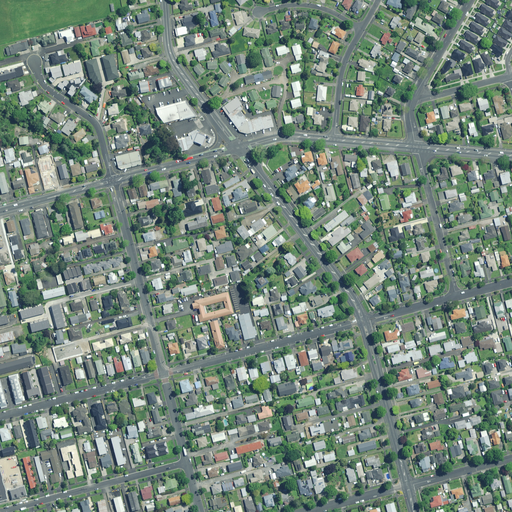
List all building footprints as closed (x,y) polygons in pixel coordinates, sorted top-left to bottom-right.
[(188,6),(186,0),(181,0),(178,1),(180,9),(181,9),(181,11),(193,9),(192,5),(188,6)] [(348,11),(351,6),(352,5),(351,4),(352,0),(343,0),(344,0),(341,5),(344,6),(343,7),(345,8),(345,9),(348,11)] [(364,1),(362,0),(356,0),(352,8),(351,10),(355,12),(356,11),(358,12),(364,1)] [(399,3),(400,0),(392,0),(391,0),(388,0),(387,5),(397,9),(398,8),(401,9),(402,4),(399,3)] [(442,1),(438,10),(446,14),(448,10),(446,8),(448,4),(442,1)] [(501,7),(499,1),(485,4),(487,11),(501,7)] [(417,7),(410,3),(405,12),(407,13),(405,17),(411,20),(417,7)] [(150,15),(148,15),(147,10),(141,11),(142,14),(137,15),(139,24),(150,21),(151,20),(150,15)] [(219,25),(215,11),(209,12),(211,19),(210,19),(212,27),(219,25)] [(233,14),(235,18),(234,19),(234,21),(235,20),(237,26),(243,24),(242,21),(243,20),(241,12),(233,14)] [(436,13),(431,20),(440,25),(444,18),(436,13)] [(394,29),(397,25),(398,26),(397,26),(400,28),(401,26),(402,25),(399,23),(399,24),(398,23),(400,19),(395,16),(390,25),(392,26),(391,27),(394,29)] [(417,17),(414,21),(416,23),(415,24),(411,22),(409,25),(413,28),(414,26),(432,36),(434,33),(432,31),(434,28),(427,24),(425,27),(421,24),(423,21),(417,17)] [(121,24),(121,18),(118,18),(118,24),(117,25),(118,31),(128,28),(126,22),(121,24)] [(318,20),(311,19),(308,28),(317,30),(318,25),(316,25),(318,20)] [(285,23),(284,21),(280,21),(282,31),(290,29),(288,22),(285,23)] [(267,29),(268,34),(270,34),(273,34),(273,33),(278,32),(276,23),(269,25),(269,28),(267,29)] [(82,36),(83,38),(96,35),(95,28),(91,29),(90,25),(80,28),(82,36)] [(336,26),(331,33),(342,39),(346,32),(336,26)] [(185,27),(174,30),(176,37),(190,33),(189,28),(186,29),(185,27)] [(237,31),(234,27),(229,31),(230,32),(228,34),(231,37),(237,31)] [(219,29),(219,28),(215,29),(215,30),(209,31),(211,38),(220,35),(221,39),(226,37),(225,31),(223,32),(222,29),(219,29)] [(260,30),(245,28),(243,36),(258,38),(260,30)] [(72,34),(70,29),(65,30),(65,31),(58,33),(60,38),(65,37),(66,43),(73,41),(73,38),(74,38),(73,34),(72,34)] [(150,33),(149,29),(134,33),(136,39),(141,38),(142,42),(150,40),(150,42),(156,40),(154,32),(150,33)] [(385,46),(387,41),(389,42),(388,42),(390,43),(393,39),(391,38),(390,40),(389,39),(391,34),(386,31),(380,41),(382,42),(381,44),(385,46)] [(130,40),(128,32),(119,35),(122,47),(133,44),(132,40),(130,40)] [(419,33),(414,41),(419,44),(424,36),(419,33)] [(196,37),(196,34),(184,37),(186,42),(185,43),(186,47),(196,44),(194,38),(196,37)] [(53,35),(36,39),(38,45),(38,46),(55,42),(53,35)] [(100,47),(98,40),(91,42),(92,47),(90,47),(93,57),(100,55),(98,47),(100,47)] [(339,44),(333,41),(328,52),(335,55),(339,44)] [(401,41),(395,50),(400,53),(406,44),(401,41)] [(29,49),(27,42),(12,45),(12,46),(6,48),(8,56),(18,53),(17,52),(29,49)] [(220,45),(220,43),(215,45),(217,51),(212,52),(214,58),(230,54),(227,43),(220,45)] [(375,58),(377,54),(378,54),(378,55),(380,56),(383,52),(380,51),(379,52),(381,48),(376,44),(370,54),(372,55),(371,56),(375,58)] [(289,53),(287,45),(276,48),(278,56),(289,53)] [(300,47),(299,45),(292,47),(294,56),(295,56),(296,61),(302,59),(301,54),(302,54),(300,47)] [(150,53),(148,47),(141,49),(143,58),(152,56),(151,52),(150,53)] [(263,59),(271,57),(268,47),(260,50),(263,59)] [(409,47),(406,53),(417,60),(420,54),(409,47)] [(205,50),(203,51),(203,49),(194,51),(196,57),(197,57),(198,61),(205,60),(205,56),(207,56),(205,50)] [(130,63),(127,50),(121,52),(124,64),(130,63)] [(316,68),(315,70),(317,70),(317,71),(324,73),(326,66),(328,66),(329,63),(327,62),(330,54),(319,51),(318,50),(318,52),(319,53),(317,58),(320,59),(318,66),(315,65),(314,68),(316,68)] [(394,52),(390,59),(397,63),(401,57),(394,52)] [(105,69),(116,66),(115,66),(113,54),(102,57),(105,69)] [(238,65),(245,64),(243,54),(236,56),(238,65)] [(511,60),(510,54),(497,57),(498,63),(511,60)] [(271,57),(263,59),(266,68),(274,65),(271,57)] [(88,74),(99,71),(96,58),(85,61),(88,74)] [(371,73),(372,73),(372,74),(376,76),(377,73),(375,72),(372,71),(373,67),(374,67),(376,68),(377,63),(369,60),(368,62),(361,59),(361,61),(360,60),(359,63),(360,63),(359,66),(365,68),(364,70),(367,71),(371,73)] [(232,70),(226,61),(219,66),(225,75),(232,70)] [(409,61),(403,71),(408,74),(414,64),(409,61)] [(62,68),(61,69),(60,67),(60,66),(50,69),(50,67),(45,68),(46,73),(51,72),(52,76),(48,79),(52,83),(52,84),(55,87),(57,86),(62,90),(64,86),(70,90),(67,93),(72,97),(75,92),(74,92),(77,87),(81,86),(83,83),(85,82),(80,62),(62,66),(62,68)] [(209,70),(216,69),(216,68),(217,68),(217,62),(207,62),(208,69),(209,69),(209,70)] [(205,71),(199,64),(193,69),(199,76),(205,71)] [(245,64),(238,65),(237,66),(239,74),(247,73),(245,64)] [(301,71),(299,64),(290,66),(292,74),(301,71)] [(143,72),(144,78),(159,74),(158,68),(154,69),(153,65),(146,67),(146,68),(142,69),(143,72)] [(19,73),(17,66),(4,69),(6,78),(14,76),(13,75),(19,73)] [(116,66),(105,69),(108,81),(119,78),(116,66)] [(262,73),(264,80),(273,78),(271,70),(262,73)] [(99,71),(88,74),(90,79),(91,79),(92,82),(94,81),(94,85),(102,83),(99,71)] [(144,78),(143,72),(138,73),(138,71),(128,74),(130,81),(144,78)] [(262,73),(261,73),(254,75),(253,75),(255,82),(256,85),(260,84),(260,82),(264,81),(264,80),(262,73)] [(230,79),(224,75),(218,84),(224,88),(230,79)] [(253,75),(244,77),(246,85),(255,82),(253,75)] [(402,79),(396,76),(393,81),(398,85),(402,79)] [(168,81),(167,77),(157,80),(160,89),(172,86),(171,80),(168,81)] [(18,83),(18,79),(7,82),(8,89),(11,88),(12,92),(21,89),(20,83),(18,83)] [(149,81),(140,83),(142,93),(151,92),(149,81)] [(301,90),(299,82),(291,84),(295,98),(300,96),(299,91),(301,90)] [(362,85),(362,84),(359,84),(359,85),(358,85),(358,87),(355,87),(355,91),(356,91),(356,96),(364,96),(364,88),(363,88),(363,85),(362,85)] [(221,90),(217,85),(209,90),(214,96),(221,90)] [(323,86),(318,85),(317,101),(321,102),(321,100),(326,101),(327,87),(323,87),(323,86)] [(98,97),(84,86),(79,92),(85,97),(84,99),(90,103),(93,100),(95,101),(98,97)] [(121,90),(120,86),(112,88),(113,91),(111,91),(113,98),(118,96),(118,98),(127,96),(125,89),(121,90)] [(281,87),(273,86),(272,97),(280,98),(281,87)] [(394,90),(388,87),(385,93),(391,97),(394,90)] [(258,99),(254,90),(248,93),(252,102),(258,99)] [(24,92),(19,93),(19,95),(18,96),(21,102),(19,103),(20,106),(22,105),(22,106),(28,104),(27,101),(33,99),(30,91),(24,93),(24,92)] [(505,105),(502,95),(492,98),(497,115),(504,113),(502,106),(505,105)] [(236,97),(223,106),(228,114),(241,105),(236,97)] [(482,100),(481,98),(477,99),(480,111),(483,110),(483,111),(486,111),(486,110),(489,109),(487,99),(482,100)] [(301,106),(299,99),(291,101),(293,109),(301,106)] [(277,107),(275,100),(266,102),(268,109),(277,107)] [(356,100),(350,100),(349,111),(357,111),(358,102),(356,102),(356,100)] [(35,108),(39,110),(41,110),(43,111),(42,112),(46,115),(48,111),(50,112),(53,107),(46,103),(46,102),(44,101),(42,104),(40,103),(38,106),(37,105),(35,108)] [(196,115),(185,101),(157,109),(158,114),(166,123),(196,115)] [(265,105),(256,102),(253,108),(262,112),(265,105)] [(472,110),(470,103),(459,106),(461,113),(472,110)] [(112,105),(112,107),(110,107),(110,108),(107,109),(109,116),(119,114),(117,104),(112,105)] [(385,106),(381,105),(381,109),(384,109),(383,114),(392,115),(393,109),(391,109),(391,106),(389,106),(389,105),(385,104),(385,106)] [(241,106),(229,115),(240,132),(248,134),(275,126),(272,115),(251,120),(247,119),(241,112),(244,110),(241,106)] [(450,118),(447,106),(440,108),(443,119),(450,118)] [(313,108),(308,107),(307,115),(312,116),(312,119),(314,119),(314,125),(321,125),(321,121),(323,121),(324,116),(315,115),(316,109),(313,109),(313,108)] [(457,109),(450,111),(452,118),(459,116),(457,109)] [(54,112),(53,114),(52,113),(49,118),(60,125),(66,116),(59,111),(57,114),(54,112)] [(436,122),(433,112),(426,113),(428,119),(425,119),(427,124),(436,122)] [(304,122),(302,115),(295,116),(294,115),(284,117),(285,124),(294,122),(295,124),(304,122)] [(367,119),(367,117),(365,117),(365,116),(361,115),(359,131),(366,132),(366,126),(368,126),(368,123),(369,123),(370,119),(367,119)] [(357,118),(349,117),(348,125),(351,126),(351,128),(356,128),(357,118)] [(77,125),(68,120),(61,131),(68,136),(71,133),(77,125)] [(391,120),(384,120),(383,130),(391,130),(391,120)] [(126,131),(123,121),(112,124),(113,128),(116,127),(118,133),(126,131)] [(459,129),(457,121),(448,123),(448,126),(445,127),(447,132),(459,129)] [(498,129),(501,128),(504,140),(510,138),(509,137),(511,136),(511,132),(511,131),(510,125),(506,126),(505,123),(505,121),(497,123),(498,129)] [(138,133),(140,132),(141,136),(145,135),(152,134),(150,125),(139,128),(137,128),(138,133)] [(444,133),(442,125),(435,127),(437,135),(444,133)] [(492,132),(491,125),(481,127),(483,136),(488,135),(488,133),(492,132)] [(477,136),(476,133),(475,127),(471,128),(471,129),(468,129),(469,134),(473,134),(473,137),(477,136)] [(85,144),(89,142),(86,137),(83,138),(82,137),(86,135),(82,129),(72,136),(76,142),(81,139),(85,144)] [(186,137),(179,139),(182,151),(189,150),(195,142),(201,145),(205,136),(196,130),(186,137)] [(127,139),(126,134),(115,137),(116,144),(111,145),(112,150),(117,149),(128,147),(127,143),(129,142),(128,138),(127,139)] [(29,144),(28,137),(19,138),(19,145),(29,144)] [(49,152),(46,145),(38,148),(40,155),(49,152)] [(15,160),(12,149),(4,150),(5,155),(4,156),(5,159),(4,160),(4,164),(11,162),(11,161),(15,160)] [(139,151),(116,157),(120,168),(122,170),(142,165),(143,164),(139,151)] [(21,153),(23,160),(20,161),(21,166),(23,165),(24,167),(25,167),(33,165),(31,156),(26,158),(25,152),(21,153)] [(314,161),(311,152),(304,153),(305,157),(301,158),(303,163),(309,162),(309,163),(314,161)] [(327,165),(324,153),(319,154),(320,158),(317,159),(319,167),(327,165)] [(356,168),(357,156),(345,155),(344,161),(352,161),(352,168),(356,168)] [(343,174),(339,156),(331,158),(332,162),(330,163),(332,169),(336,168),(338,176),(343,174)] [(81,174),(80,168),(79,164),(74,165),(72,159),(68,161),(72,177),(81,174)] [(376,173),(371,174),(373,182),(378,180),(376,174),(378,173),(378,175),(383,174),(380,160),(372,162),(374,171),(375,171),(376,173)] [(398,169),(396,161),(386,163),(388,171),(389,171),(391,177),(399,175),(397,169),(398,169)] [(97,170),(95,162),(92,163),(92,165),(85,167),(87,173),(97,170)] [(411,174),(409,164),(400,166),(403,176),(411,174)] [(69,177),(65,165),(58,167),(61,180),(69,177)] [(232,177),(226,165),(222,167),(225,172),(220,175),(221,177),(220,177),(223,182),(232,177)] [(298,169),(295,165),(291,167),(291,166),(287,169),(288,170),(284,172),(287,177),(286,178),(288,181),(297,176),(295,173),(297,172),(296,171),(298,169)] [(455,168),(455,166),(450,167),(452,177),(463,174),(462,170),(461,170),(460,167),(455,168)] [(449,179),(446,167),(441,168),(442,175),(437,176),(439,181),(449,179)] [(33,185),(38,184),(37,181),(39,181),(37,173),(35,173),(35,172),(34,172),(33,171),(32,171),(31,171),(31,170),(30,170),(30,171),(29,169),(24,171),(29,188),(28,188),(29,194),(35,193),(33,187),(33,185)] [(204,184),(211,182),(210,180),(211,179),(208,169),(201,171),(204,184)] [(489,173),(484,174),(485,180),(494,178),(492,170),(489,171),(489,173)] [(57,175),(56,171),(41,175),(44,184),(49,182),(49,183),(54,182),(52,176),(57,175)] [(467,174),(469,182),(474,180),(474,181),(477,181),(477,180),(479,179),(477,171),(467,174)] [(509,177),(510,176),(509,172),(499,175),(502,185),(511,182),(511,178),(509,179),(509,177)] [(9,192),(4,173),(0,174),(0,188),(1,194),(9,192)] [(361,187),(357,173),(350,175),(354,189),(361,187)] [(240,181),(237,176),(223,184),(226,189),(240,181)] [(23,187),(21,178),(16,179),(17,181),(12,182),(14,189),(23,187)] [(182,186),(180,179),(172,181),(175,189),(172,189),(174,197),(182,196),(179,187),(182,186)] [(168,187),(167,180),(153,183),(148,184),(149,189),(151,189),(151,191),(160,189),(161,193),(166,192),(165,188),(168,187)] [(298,182),(294,185),(297,190),(297,191),(299,195),(302,193),(303,193),(311,188),(308,184),(309,183),(307,180),(300,185),(298,182)] [(321,185),(318,180),(315,182),(316,184),(312,186),(314,189),(321,185)] [(147,192),(145,184),(138,186),(141,198),(147,196),(147,198),(154,196),(152,191),(147,192)] [(219,192),(217,184),(205,187),(207,195),(219,192)] [(237,189),(232,191),(235,199),(232,200),(233,203),(248,197),(247,192),(243,193),(241,188),(237,189)] [(324,197),(326,202),(327,208),(330,207),(328,201),(330,201),(330,202),(336,200),(333,188),(327,189),(328,196),(324,197)] [(137,198),(135,189),(128,190),(131,203),(136,202),(135,199),(137,198)] [(457,196),(456,189),(445,192),(447,199),(457,196)] [(370,204),(374,201),(374,198),(368,190),(357,199),(362,206),(368,202),(370,204)] [(492,202),(497,200),(497,203),(503,202),(503,198),(499,199),(497,191),(489,193),(492,202)] [(411,204),(417,202),(414,192),(404,195),(406,203),(402,204),(403,208),(412,206),(411,204)] [(231,200),(229,200),(228,195),(222,197),(225,206),(230,204),(230,203),(231,202),(231,200)] [(391,209),(387,195),(379,197),(382,211),(391,209)] [(220,204),(218,197),(211,199),(215,212),(222,210),(220,204)] [(312,199),(311,197),(306,200),(307,201),(303,203),(308,211),(310,209),(315,206),(313,203),(317,201),(315,197),(312,199)] [(97,202),(96,198),(90,200),(93,209),(103,206),(101,201),(97,202)] [(159,206),(158,200),(151,202),(151,201),(137,204),(139,210),(146,208),(147,209),(159,206)] [(484,205),(483,200),(478,201),(480,208),(482,207),(483,213),(480,214),(481,219),(493,216),(491,209),(488,210),(486,205),(484,205)] [(460,206),(459,201),(455,202),(449,204),(450,208),(448,208),(450,213),(464,209),(463,205),(460,206)] [(73,224),(73,225),(72,225),(73,230),(75,230),(84,227),(77,202),(68,204),(69,206),(67,206),(69,211),(70,211),(70,212),(69,212),(70,218),(71,218),(72,219),(71,219),(72,224),(73,224)] [(257,209),(254,202),(250,203),(249,202),(239,207),(242,215),(257,209)] [(311,215),(315,220),(325,212),(320,206),(311,215)] [(228,207),(224,209),(229,223),(235,220),(234,219),(236,218),(235,216),(234,216),(231,209),(229,210),(228,207)] [(412,219),(410,209),(405,210),(405,212),(404,212),(403,208),(394,210),(394,214),(400,213),(400,217),(403,216),(403,219),(400,220),(401,223),(408,222),(408,219),(412,219)] [(36,229),(36,232),(38,238),(48,236),(47,231),(41,210),(35,212),(32,213),(31,213),(32,218),(33,218),(34,220),(33,220),(34,223),(35,226),(34,226),(35,229),(36,229)] [(64,220),(61,210),(57,211),(57,213),(54,214),(57,222),(64,220)] [(344,210),(324,227),(328,232),(348,215),(344,210)] [(105,217),(104,211),(94,214),(96,220),(105,217)] [(457,221),(458,225),(469,221),(469,220),(473,219),(470,212),(467,213),(467,214),(463,215),(462,213),(459,214),(459,216),(457,217),(458,221),(457,221)] [(224,221),(222,214),(215,216),(215,215),(210,217),(213,224),(224,221)] [(152,224),(149,215),(138,218),(139,223),(141,222),(142,226),(152,224)] [(340,225),(342,227),(345,225),(347,227),(355,220),(351,216),(340,225)] [(256,233),(266,225),(261,218),(251,226),(252,228),(250,230),(253,235),(256,233)] [(30,226),(28,219),(20,221),(24,236),(31,234),(29,226),(30,226)] [(205,219),(187,223),(189,231),(206,227),(205,219)] [(16,231),(14,221),(6,223),(9,233),(16,231)] [(367,222),(361,226),(365,230),(359,235),(363,240),(374,231),(367,222)] [(113,233),(111,224),(100,227),(101,231),(104,230),(105,235),(113,233)] [(414,236),(417,235),(424,234),(421,224),(417,225),(414,226),(415,230),(412,230),(414,236)] [(253,235),(250,230),(247,232),(242,225),(236,230),(244,240),(249,236),(250,237),(253,235)] [(255,237),(258,241),(259,240),(260,240),(265,236),(267,240),(277,232),(272,225),(255,237)] [(219,227),(220,230),(214,231),(217,240),(226,238),(225,233),(224,226),(219,227)] [(494,226),(486,228),(488,233),(486,233),(486,235),(484,236),(485,240),(497,237),(494,226)] [(511,239),(508,226),(501,228),(504,241),(511,239)] [(343,231),(341,227),(331,234),(333,237),(328,241),(332,247),(351,232),(347,228),(343,231)] [(462,235),(458,236),(460,241),(470,238),(468,229),(461,231),(462,235)] [(101,236),(99,230),(78,235),(77,232),(75,233),(77,242),(86,240),(86,238),(91,237),(92,239),(101,236)] [(154,231),(143,234),(145,242),(156,239),(154,231)] [(71,234),(71,236),(62,239),(63,243),(68,242),(69,244),(73,243),(72,241),(73,240),(72,238),(75,238),(74,233),(71,234)] [(350,234),(346,237),(350,242),(354,239),(350,234)] [(16,261),(23,259),(20,249),(18,250),(17,246),(19,245),(17,235),(10,237),(12,246),(11,247),(13,255),(14,255),(16,261)] [(281,235),(273,241),(274,242),(272,243),(275,247),(276,246),(278,247),(286,241),(281,235)] [(427,242),(426,238),(423,239),(422,236),(415,238),(418,251),(425,249),(424,243),(427,242)] [(204,239),(196,240),(199,252),(206,250),(204,239)] [(179,244),(178,240),(172,241),(173,245),(166,247),(167,253),(172,252),(172,251),(188,247),(187,242),(179,244)] [(117,248),(115,241),(105,244),(106,251),(117,248)] [(231,241),(225,243),(225,244),(219,245),(219,246),(216,247),(218,254),(234,250),(231,241)] [(339,244),(340,245),(337,247),(342,254),(352,247),(348,242),(345,244),(343,241),(339,244)] [(376,242),(368,248),(371,253),(379,247),(376,242)] [(40,250),(38,243),(30,245),(31,249),(29,250),(31,256),(40,253),(39,250),(40,250)] [(471,243),(460,245),(462,254),(472,251),(471,243)] [(247,244),(239,250),(240,251),(237,253),(240,257),(239,258),(241,261),(253,253),(251,249),(249,251),(247,249),(250,248),(247,244)] [(266,244),(259,249),(262,254),(269,249),(266,244)] [(93,251),(94,251),(95,255),(104,252),(103,245),(93,247),(92,247),(93,251)] [(155,246),(148,248),(150,253),(148,254),(150,258),(158,256),(155,246)] [(346,256),(351,263),(357,259),(358,260),(364,256),(358,247),(346,256)] [(90,249),(82,251),(84,258),(92,256),(90,249)] [(396,252),(395,249),(392,250),(392,253),(391,253),(392,259),(402,257),(401,251),(396,252)] [(8,254),(7,250),(0,251),(0,265),(10,263),(9,258),(7,258),(6,255),(8,254)] [(182,261),(183,264),(184,266),(186,265),(185,263),(192,261),(189,250),(185,251),(186,254),(183,255),(184,259),(184,260),(182,261)] [(373,257),(374,258),(372,259),(375,264),(381,259),(382,259),(385,257),(384,256),(383,254),(384,253),(381,250),(373,257)] [(251,258),(254,262),(256,261),(258,263),(264,258),(258,252),(251,258)] [(285,259),(286,260),(288,261),(287,262),(290,265),(291,267),(298,261),(293,256),(292,256),(289,252),(283,257),(285,259)] [(430,257),(429,252),(421,254),(421,256),(420,257),(421,260),(422,260),(423,262),(429,261),(428,257),(430,257)] [(72,261),(69,253),(61,255),(63,264),(72,261)] [(491,260),(490,255),(485,256),(488,267),(491,267),(492,272),(497,270),(495,259),(491,260)] [(510,266),(507,255),(500,257),(502,263),(501,263),(502,268),(510,266)] [(215,258),(216,260),(214,260),(217,271),(225,269),(223,261),(222,256),(215,258)] [(233,269),(238,268),(237,262),(236,262),(234,256),(226,258),(228,268),(232,267),(233,269)] [(82,266),(83,268),(84,272),(85,276),(92,274),(91,272),(92,272),(92,270),(94,269),(95,273),(101,271),(100,270),(101,269),(101,267),(103,267),(104,270),(110,269),(110,267),(111,267),(111,265),(113,264),(113,268),(120,266),(120,265),(121,265),(120,262),(124,262),(123,258),(122,258),(122,257),(118,258),(117,258),(117,259),(115,260),(115,258),(108,260),(108,261),(107,261),(108,261),(106,262),(105,261),(99,262),(99,264),(96,264),(96,263),(89,265),(89,266),(87,267),(87,265),(82,266)] [(183,264),(182,261),(182,259),(176,261),(175,258),(173,258),(171,259),(172,264),(170,264),(171,269),(178,267),(178,265),(182,264),(183,264)] [(42,261),(39,261),(39,260),(32,261),(34,271),(41,270),(40,264),(42,264),(42,261)] [(159,272),(158,268),(161,268),(162,269),(165,268),(163,264),(161,265),(160,260),(150,262),(153,273),(159,272)] [(250,272),(248,269),(252,266),(248,260),(242,265),(246,271),(243,272),(245,275),(250,272)] [(467,276),(466,271),(470,270),(467,260),(464,261),(465,263),(464,264),(459,265),(462,278),(467,276)] [(23,266),(23,267),(20,268),(21,272),(24,271),(24,274),(28,273),(27,272),(31,271),(30,264),(23,266)] [(200,269),(197,270),(199,276),(211,273),(209,264),(199,267),(200,269)] [(354,270),(358,275),(359,274),(360,276),(367,271),(362,264),(354,270)] [(300,265),(293,271),(300,280),(307,275),(300,265)] [(474,273),(475,277),(478,276),(478,277),(480,277),(481,278),(484,277),(482,268),(481,269),(480,265),(475,266),(477,272),(474,273)] [(83,276),(80,266),(61,272),(64,282),(83,276)] [(238,268),(233,269),(233,271),(230,272),(233,283),(236,282),(236,283),(241,282),(237,270),(239,270),(238,268)] [(390,277),(394,274),(390,269),(385,273),(389,278),(390,277)] [(434,276),(433,269),(419,272),(421,279),(434,276)] [(190,273),(190,271),(188,271),(188,270),(183,272),(183,273),(181,274),(182,276),(177,277),(179,283),(182,282),(182,281),(190,279),(190,277),(192,276),(191,272),(190,273)] [(408,294),(405,294),(405,292),(406,292),(405,287),(410,286),(408,274),(403,276),(402,274),(400,274),(400,272),(397,273),(402,294),(404,301),(409,300),(408,294)] [(9,274),(8,273),(4,274),(6,284),(11,283),(11,281),(14,280),(13,273),(9,274)] [(112,273),(109,273),(109,274),(108,275),(110,284),(118,282),(117,277),(116,277),(115,274),(112,274),(112,273)] [(377,273),(364,284),(368,290),(381,279),(377,273)] [(63,284),(60,274),(51,277),(53,286),(63,284)] [(106,283),(104,276),(93,279),(95,286),(106,283)] [(213,279),(215,287),(228,284),(226,276),(213,279)] [(255,285),(259,290),(263,287),(262,285),(266,282),(262,276),(256,280),(258,283),(255,285)] [(286,282),(288,285),(290,283),(293,288),(299,284),(294,276),(288,279),(288,280),(286,282)] [(163,288),(160,278),(153,280),(153,281),(151,281),(153,287),(155,287),(156,291),(163,288)] [(92,290),(89,279),(79,282),(82,292),(86,291),(86,292),(92,290)] [(437,280),(424,283),(426,290),(427,290),(427,293),(432,292),(432,290),(434,289),(434,288),(437,287),(436,285),(438,285),(437,280)] [(305,296),(312,292),(313,294),(318,291),(316,288),(315,285),(313,286),(310,281),(302,286),(303,287),(299,290),(302,295),(304,294),(305,296)] [(79,293),(76,282),(66,285),(69,296),(79,293)] [(198,293),(196,285),(188,287),(188,288),(180,290),(182,295),(184,295),(184,296),(198,293)] [(413,287),(414,294),(421,292),(419,286),(413,287)] [(65,295),(63,287),(42,292),(44,300),(65,295)] [(270,297),(271,302),(280,299),(277,287),(273,288),(273,289),(270,290),(271,296),(270,297)] [(293,289),(287,292),(290,297),(296,294),(293,289)] [(390,302),(394,301),(394,299),(397,298),(395,290),(388,291),(390,302)] [(16,295),(15,291),(8,293),(9,296),(8,296),(9,299),(10,299),(12,307),(18,306),(16,296),(16,295)] [(122,310),(123,310),(124,313),(134,310),(133,307),(130,308),(130,306),(128,299),(127,300),(125,291),(117,293),(122,310)] [(200,323),(234,314),(228,292),(195,301),(195,303),(192,304),(194,309),(198,308),(200,314),(198,315),(200,323)] [(166,297),(165,293),(157,295),(159,303),(166,302),(174,300),(173,296),(166,297)] [(377,294),(369,300),(373,307),(381,301),(377,294)] [(102,298),(105,311),(101,312),(103,318),(110,316),(108,310),(111,309),(111,307),(113,306),(111,299),(112,299),(111,295),(102,298)] [(323,303),(320,295),(313,298),(313,296),(308,298),(310,302),(311,301),(313,307),(323,303)] [(263,296),(251,299),(253,306),(257,305),(258,307),(260,306),(265,305),(263,296)] [(96,300),(90,302),(92,311),(98,309),(96,300)] [(83,309),(82,302),(75,304),(75,302),(70,303),(72,312),(83,309)] [(305,312),(304,309),(306,308),(305,302),(302,303),(298,304),(299,306),(292,308),(294,315),(305,312)] [(494,304),(497,319),(504,317),(503,314),(504,313),(502,302),(494,304)] [(172,313),(170,307),(172,306),(171,304),(167,305),(163,306),(164,311),(163,311),(164,315),(172,313)] [(281,304),(273,305),(275,316),(283,314),(281,304)] [(334,312),(332,305),(317,310),(319,317),(321,316),(322,319),(333,315),(332,313),(334,312)] [(468,309),(469,314),(472,314),(473,318),(476,317),(477,319),(485,317),(482,306),(468,309)] [(260,310),(260,309),(253,311),(255,317),(260,315),(261,317),(269,315),(268,309),(260,310)] [(450,315),(451,320),(463,318),(463,319),(466,318),(464,309),(453,311),(453,314),(450,315)] [(90,313),(86,314),(70,318),(72,325),(87,321),(87,320),(91,318),(90,313)] [(238,316),(244,340),(255,338),(254,336),(257,335),(255,328),(253,328),(249,313),(238,316)] [(308,319),(306,314),(297,316),(298,321),(294,322),(296,327),(299,327),(298,324),(302,324),(302,325),(306,324),(305,320),(308,319)] [(1,315),(1,317),(0,317),(0,325),(9,323),(7,315),(4,316),(4,315),(1,315)] [(132,323),(130,317),(117,321),(119,329),(131,326),(130,324),(132,323)] [(287,323),(285,324),(283,317),(276,319),(279,331),(284,329),(288,328),(287,323)] [(432,318),(432,317),(431,317),(427,318),(428,325),(432,324),(434,330),(442,328),(440,318),(435,319),(435,317),(432,318)] [(165,322),(168,330),(176,328),(175,325),(176,325),(174,319),(165,322)] [(272,330),(269,320),(259,323),(262,330),(263,330),(267,329),(267,331),(272,330)] [(466,332),(464,322),(455,324),(456,334),(459,333),(466,332)] [(413,323),(401,326),(403,333),(415,330),(413,323)] [(234,342),(240,340),(238,335),(242,334),(240,330),(235,332),(234,327),(225,329),(227,335),(228,334),(230,341),(233,340),(234,342)] [(74,333),(73,329),(68,330),(71,342),(83,338),(80,331),(74,333)] [(391,333),(390,330),(384,332),(387,342),(398,339),(398,336),(400,336),(399,331),(396,329),(394,332),(391,333)] [(427,336),(425,329),(420,330),(421,334),(414,336),(417,345),(421,344),(420,341),(423,340),(423,338),(427,336)] [(64,341),(62,330),(55,331),(56,334),(54,334),(54,337),(56,337),(57,340),(55,340),(56,345),(64,343),(64,344),(68,343),(68,340),(64,341)] [(0,343),(14,340),(12,332),(0,334),(0,343)] [(446,339),(445,332),(436,334),(436,333),(431,335),(431,337),(429,338),(430,343),(446,339)] [(132,341),(130,333),(121,336),(122,340),(120,340),(121,345),(132,341)] [(199,350),(206,349),(205,346),(207,346),(206,341),(207,341),(206,337),(196,339),(199,350)] [(463,348),(467,347),(468,349),(474,348),(473,344),(471,337),(461,340),(462,345),(463,348)] [(511,350),(511,345),(510,337),(503,339),(504,343),(505,342),(507,352),(511,350)] [(114,346),(112,338),(104,340),(105,343),(100,344),(99,342),(92,344),(94,351),(114,346)] [(483,348),(484,350),(490,348),(490,349),(492,349),(493,351),(494,350),(495,354),(503,352),(500,343),(495,344),(494,342),(493,343),(492,339),(478,343),(480,349),(483,348)] [(339,352),(353,348),(351,340),(339,343),(339,344),(337,345),(336,340),(331,341),(334,352),(338,351),(339,352)] [(186,342),(187,349),(185,349),(186,354),(196,351),(195,347),(193,347),(192,341),(186,342)] [(414,341),(405,343),(407,350),(415,348),(414,341)] [(451,349),(455,348),(456,349),(460,348),(459,342),(454,343),(454,341),(443,344),(445,353),(452,351),(451,349)] [(26,352),(25,342),(18,344),(11,345),(13,354),(26,352)] [(177,342),(168,345),(170,356),(180,354),(177,342)] [(80,347),(79,344),(73,346),(75,355),(88,352),(86,346),(80,347)] [(398,344),(387,347),(389,354),(400,351),(398,344)] [(436,353),(441,352),(441,353),(443,353),(442,351),(442,348),(440,349),(439,345),(428,348),(431,356),(437,355),(436,353)] [(0,356),(4,356),(3,353),(9,351),(8,346),(0,348),(0,356)] [(322,357),(327,356),(331,355),(330,353),(333,352),(332,346),(329,347),(329,346),(320,348),(322,357)] [(145,352),(144,349),(140,350),(143,365),(147,364),(147,363),(151,362),(148,351),(145,352)] [(309,360),(313,359),(313,360),(319,359),(318,354),(316,349),(307,352),(309,360)] [(393,365),(398,364),(398,363),(407,361),(407,362),(410,361),(409,358),(412,357),(413,361),(423,359),(421,352),(420,349),(391,356),(393,365)] [(139,356),(136,356),(135,351),(130,352),(130,355),(131,355),(132,357),(135,368),(141,366),(139,356)] [(299,369),(300,373),(305,371),(303,367),(309,365),(306,351),(297,354),(301,367),(299,367),(299,369)] [(354,362),(353,360),(353,358),(354,358),(353,354),(352,354),(352,352),(344,354),(344,356),(340,357),(341,363),(349,361),(349,363),(354,362)] [(466,361),(467,364),(478,361),(476,357),(475,357),(474,352),(464,355),(465,360),(463,360),(458,362),(460,368),(465,367),(464,362),(466,361)] [(0,372),(32,364),(29,354),(0,362),(0,372)] [(288,370),(296,368),(295,365),(296,365),(293,354),(284,357),(287,367),(288,370)] [(125,358),(125,356),(121,357),(125,371),(132,369),(129,357),(125,358)] [(327,356),(322,357),(323,362),(312,365),(314,371),(323,369),(323,368),(324,368),(324,365),(328,363),(327,356)] [(117,363),(116,357),(113,358),(117,373),(124,372),(121,362),(117,363)] [(282,358),(273,361),(275,366),(274,367),(275,369),(276,369),(277,374),(280,373),(280,372),(286,370),(282,358)] [(451,362),(450,358),(442,359),(442,361),(439,362),(439,366),(440,370),(454,367),(453,361),(451,362)] [(499,372),(503,371),(502,369),(506,368),(504,359),(496,361),(499,372)] [(96,377),(91,360),(85,362),(89,379),(96,377)] [(105,374),(101,360),(95,362),(98,376),(105,374)] [(262,373),(270,371),(269,365),(270,364),(270,362),(260,364),(262,373)] [(115,374),(112,364),(106,366),(108,376),(115,374)] [(491,364),(483,366),(485,376),(494,374),(491,364)] [(47,366),(37,369),(38,371),(37,371),(39,377),(39,376),(40,379),(41,385),(42,385),(43,388),(42,388),(44,393),(45,395),(54,392),(47,366)] [(73,383),(68,366),(59,368),(64,386),(73,383)] [(236,369),(239,381),(246,379),(248,385),(250,385),(248,375),(246,375),(245,367),(236,369)] [(258,370),(257,367),(248,369),(251,381),(260,379),(258,370)] [(411,375),(410,368),(401,371),(401,372),(399,373),(400,377),(398,377),(399,382),(412,378),(411,375)] [(472,373),(474,373),(473,369),(471,370),(470,368),(466,369),(467,371),(455,374),(457,380),(464,378),(465,381),(473,379),(472,373)] [(85,378),(82,369),(75,371),(77,379),(81,378),(81,379),(85,378)] [(340,372),(342,380),(343,380),(344,381),(357,377),(356,373),(354,373),(353,369),(340,372)] [(424,370),(424,369),(416,371),(418,379),(432,375),(431,372),(429,372),(428,371),(427,371),(427,370),(424,370)] [(236,388),(233,377),(236,376),(235,374),(236,374),(235,370),(231,371),(232,375),(229,376),(229,377),(225,378),(227,388),(229,387),(229,389),(231,388),(231,389),(236,388)] [(28,371),(22,373),(22,376),(23,380),(24,380),(24,382),(25,386),(25,385),(26,387),(25,388),(26,391),(28,399),(30,398),(30,397),(37,395),(38,397),(40,396),(38,388),(35,389),(34,387),(32,387),(32,384),(33,383),(33,381),(31,381),(30,378),(32,377),(31,375),(29,375),(28,371)] [(24,397),(23,397),(18,378),(19,378),(18,374),(8,377),(16,405),(22,403),(21,401),(25,400),(24,397)] [(218,389),(217,384),(219,384),(218,379),(216,379),(216,377),(205,379),(207,386),(212,385),(213,391),(218,389)] [(189,380),(179,382),(182,394),(192,391),(189,380)] [(439,380),(427,383),(428,390),(441,386),(439,380)] [(500,388),(498,381),(496,382),(496,380),(488,383),(490,388),(496,387),(496,389),(500,388)] [(299,391),(298,384),(294,385),(294,383),(289,384),(289,383),(277,386),(280,396),(286,395),(286,396),(296,393),(296,392),(299,391)] [(351,387),(352,388),(349,389),(350,394),(359,392),(357,385),(351,387)] [(410,386),(410,387),(407,388),(408,396),(420,394),(419,389),(418,385),(410,386)] [(465,393),(463,386),(456,388),(447,391),(448,395),(450,394),(452,400),(462,397),(463,400),(467,399),(467,397),(471,396),(470,391),(465,393)] [(262,391),(265,400),(266,400),(266,402),(272,401),(269,389),(262,391)] [(346,398),(345,396),(348,396),(347,390),(344,391),(343,389),(341,390),(341,389),(334,390),(334,392),(327,394),(329,400),(338,398),(337,396),(342,395),(342,398),(346,398)] [(504,403),(503,397),(501,398),(500,395),(502,394),(501,390),(491,392),(494,406),(504,403)] [(157,403),(154,392),(147,394),(150,405),(157,403)] [(195,393),(188,395),(189,399),(187,399),(187,402),(186,402),(186,406),(197,404),(195,393)] [(435,404),(436,404),(437,406),(444,404),(443,400),(441,393),(433,395),(435,404)] [(246,404),(248,403),(248,404),(258,401),(257,398),(256,394),(244,398),(246,404)] [(349,399),(351,408),(355,407),(354,405),(359,404),(360,407),(365,405),(363,395),(356,397),(356,399),(354,399),(354,398),(349,399)] [(237,397),(238,399),(232,401),(234,409),(244,407),(243,403),(241,396),(237,397)] [(314,400),(312,400),(311,397),(295,401),(296,403),(298,403),(298,404),(296,405),(297,409),(305,407),(306,407),(308,407),(307,406),(313,405),(315,404),(314,400)] [(409,401),(411,405),(412,405),(413,408),(421,406),(420,403),(422,403),(420,397),(409,401)] [(136,400),(136,398),(132,399),(134,408),(146,405),(145,401),(141,401),(141,399),(136,400)] [(351,408),(349,399),(335,403),(338,413),(343,411),(344,412),(348,411),(348,409),(351,408)] [(463,403),(449,407),(450,413),(459,410),(460,415),(462,415),(463,417),(469,416),(468,411),(473,409),(471,400),(464,402),(463,402),(463,403)] [(130,412),(127,401),(118,403),(121,415),(125,414),(125,413),(130,412)] [(118,411),(115,402),(112,403),(112,406),(107,407),(108,414),(118,411)] [(101,403),(97,404),(92,405),(93,408),(91,409),(93,417),(96,416),(97,421),(98,425),(95,426),(97,431),(107,428),(104,418),(102,418),(101,416),(104,415),(101,403)] [(212,404),(202,406),(202,405),(199,406),(199,408),(194,409),(194,412),(185,415),(187,421),(214,413),(214,411),(212,404)] [(261,407),(262,412),(257,414),(259,420),(272,416),(271,410),(270,410),(268,406),(265,407),(265,406),(261,407)] [(317,409),(319,416),(329,413),(327,406),(317,409)] [(85,413),(87,412),(86,408),(83,408),(82,407),(76,409),(76,410),(73,411),(74,416),(76,416),(77,421),(83,420),(84,423),(85,426),(82,427),(81,425),(76,426),(78,434),(92,431),(88,418),(86,418),(85,413)] [(161,422),(158,409),(151,411),(155,424),(161,422)] [(444,410),(432,413),(435,420),(446,417),(444,410)] [(309,419),(308,411),(296,414),(298,422),(309,419)] [(363,419),(361,419),(362,424),(371,422),(369,412),(362,413),(363,419)] [(429,420),(427,413),(414,416),(416,427),(426,424),(425,421),(429,420)] [(236,416),(237,420),(236,421),(237,425),(247,423),(246,418),(244,419),(243,414),(236,416)] [(257,421),(255,415),(247,417),(249,423),(257,421)] [(354,415),(347,417),(348,422),(346,422),(346,424),(344,424),(345,428),(356,425),(354,415)] [(286,431),(291,429),(290,426),(292,426),(290,416),(282,418),(286,431)] [(456,431),(466,428),(467,430),(473,428),(472,426),(481,424),(479,416),(454,423),(456,431)] [(42,418),(42,417),(36,418),(39,430),(48,427),(46,417),(42,418)] [(67,427),(65,417),(53,420),(54,423),(53,424),(54,428),(57,427),(58,428),(63,426),(64,428),(67,427)] [(29,421),(25,422),(26,423),(25,423),(26,429),(27,429),(26,430),(27,435),(28,435),(29,436),(28,436),(29,442),(30,441),(30,442),(29,443),(31,448),(39,446),(33,420),(31,420),(29,420),(29,421)] [(323,424),(325,433),(331,431),(330,430),(334,429),(334,431),(339,429),(336,420),(332,421),(333,424),(329,425),(329,422),(323,424)] [(145,428),(143,421),(137,423),(140,433),(144,431),(143,429),(145,428)] [(270,428),(272,428),(271,422),(269,423),(269,422),(257,424),(237,430),(239,437),(259,432),(271,429),(270,428)] [(211,432),(209,423),(202,425),(200,425),(200,424),(193,426),(194,429),(192,429),(193,434),(195,433),(196,436),(211,432)] [(323,424),(320,425),(319,425),(320,427),(314,429),(314,426),(309,427),(312,436),(317,435),(316,434),(319,433),(320,434),(325,433),(323,424)] [(22,438),(20,426),(13,427),(16,439),(22,438)] [(139,439),(136,426),(131,427),(131,426),(127,427),(128,435),(127,435),(128,439),(134,438),(135,440),(139,439)] [(149,434),(147,434),(148,439),(161,436),(160,426),(148,429),(149,434)] [(439,431),(439,430),(433,431),(431,427),(425,428),(425,430),(421,431),(423,435),(420,436),(422,440),(423,440),(441,436),(439,431)] [(5,430),(4,428),(0,429),(0,433),(2,442),(11,440),(10,433),(9,433),(8,429),(5,430)] [(46,437),(52,436),(50,429),(40,432),(42,441),(47,440),(46,437)] [(375,432),(374,433),(371,434),(370,434),(369,429),(362,431),(363,433),(358,434),(360,441),(368,439),(376,437),(375,432)] [(72,436),(71,430),(60,433),(62,439),(72,436)] [(293,434),(286,436),(288,442),(300,439),(298,430),(293,431),(293,434)] [(494,446),(500,444),(498,437),(501,437),(500,432),(491,434),(492,439),(490,439),(491,443),(493,442),(494,446)] [(224,433),(211,436),(213,443),(226,439),(224,433)] [(349,435),(350,436),(338,439),(339,443),(343,442),(343,444),(355,441),(354,436),(353,433),(349,435)] [(118,466),(126,464),(125,462),(126,462),(125,458),(123,458),(119,443),(121,442),(119,436),(110,439),(118,466)] [(479,438),(483,451),(487,450),(491,448),(488,436),(479,438)] [(107,454),(102,437),(95,439),(99,456),(107,454)] [(266,447),(270,446),(270,448),(282,445),(280,437),(269,440),(265,441),(266,447)] [(207,447),(206,444),(207,443),(206,438),(203,438),(197,440),(199,449),(207,447)] [(377,448),(375,440),(357,445),(359,453),(377,448)] [(475,452),(478,451),(478,449),(479,448),(478,444),(474,445),(473,440),(466,442),(468,450),(469,450),(470,454),(471,454),(472,455),(476,455),(475,452)] [(262,448),(260,441),(235,448),(237,455),(254,451),(254,452),(258,451),(258,450),(262,448)] [(324,441),(313,444),(315,451),(326,449),(324,441)] [(429,444),(431,451),(437,449),(437,451),(443,450),(441,441),(429,444)] [(458,441),(459,444),(453,445),(453,447),(450,448),(452,458),(456,457),(456,456),(462,454),(461,449),(463,448),(461,441),(458,441)] [(166,442),(146,447),(148,458),(168,453),(166,442)] [(420,453),(420,452),(424,451),(427,451),(426,446),(424,447),(423,443),(414,446),(416,454),(420,453)] [(139,448),(138,444),(130,446),(135,463),(142,462),(141,456),(140,456),(138,448),(139,448)] [(64,461),(68,460),(71,470),(66,471),(68,480),(74,478),(67,453),(71,452),(73,459),(71,459),(73,465),(74,465),(75,470),(74,470),(76,477),(83,476),(75,445),(60,449),(64,461)] [(15,454),(13,447),(2,450),(3,457),(15,454)] [(62,473),(55,450),(40,454),(42,461),(50,459),(54,474),(50,475),(52,484),(60,482),(58,474),(62,473)] [(91,452),(86,454),(83,454),(84,459),(87,458),(90,469),(97,467),(95,457),(96,457),(95,452),(92,452),(91,452)] [(227,452),(214,455),(216,462),(229,458),(227,452)] [(322,452),(314,454),(316,460),(323,459),(322,452)] [(213,463),(210,453),(204,455),(206,461),(203,462),(203,465),(213,463)] [(323,456),(325,463),(336,460),(334,453),(323,456)] [(445,458),(444,459),(442,453),(435,455),(436,458),(435,459),(437,465),(447,462),(445,458)] [(254,463),(253,463),(254,467),(263,465),(261,459),(260,454),(255,455),(255,456),(252,457),(254,463)] [(112,465),(109,455),(104,456),(104,457),(100,458),(103,467),(105,467),(106,468),(110,467),(109,466),(112,465)] [(316,465),(314,455),(311,456),(312,460),(304,462),(306,468),(316,465)] [(45,481),(38,456),(34,457),(40,482),(45,481)] [(364,459),(366,467),(373,465),(374,468),(381,466),(378,456),(364,459)] [(37,487),(29,457),(22,459),(30,489),(37,487)] [(420,462),(418,463),(419,467),(421,467),(423,473),(427,472),(426,468),(431,467),(429,457),(420,459),(420,462)] [(265,467),(274,465),(273,464),(276,463),(275,458),(271,459),(272,460),(268,461),(268,462),(264,463),(265,467)] [(241,462),(227,466),(229,472),(243,469),(241,462)] [(18,467),(17,463),(10,465),(12,474),(19,472),(18,467)] [(358,478),(360,478),(361,483),(366,482),(364,477),(361,463),(356,464),(357,466),(355,467),(358,478)] [(0,478),(9,476),(7,467),(3,468),(3,469),(0,469),(0,478)] [(220,475),(219,473),(218,467),(211,469),(211,470),(207,471),(209,479),(220,476),(220,475)] [(281,468),(278,469),(278,471),(275,471),(277,478),(292,475),(290,469),(288,470),(287,467),(284,468),(284,467),(281,468)] [(347,476),(347,475),(349,483),(357,481),(353,467),(346,469),(347,473),(346,473),(347,476)] [(382,476),(380,468),(365,472),(367,480),(382,476)] [(255,477),(253,478),(250,479),(250,480),(251,483),(266,479),(264,471),(254,474),(255,477)] [(319,483),(318,483),(316,476),(312,477),(314,484),(316,494),(323,492),(323,490),(325,489),(323,482),(319,483)] [(505,479),(505,476),(501,477),(506,494),(511,492),(511,489),(509,478),(505,479)] [(238,479),(238,480),(233,481),(235,488),(245,485),(243,480),(243,478),(238,479)] [(157,488),(159,495),(165,493),(164,491),(177,487),(176,484),(178,484),(177,481),(176,482),(175,479),(163,482),(164,486),(157,488)] [(307,481),(308,484),(304,486),(302,479),(297,481),(301,495),(305,494),(306,496),(311,495),(309,489),(313,488),(312,484),(311,480),(307,481)] [(491,481),(491,483),(490,483),(491,488),(491,489),(499,487),(499,486),(501,485),(500,481),(497,481),(497,479),(491,481)] [(24,488),(22,480),(15,481),(16,486),(15,486),(17,490),(24,488)] [(223,492),(233,490),(232,488),(234,487),(233,482),(222,485),(223,492)] [(481,491),(479,483),(472,485),(474,490),(470,491),(472,498),(484,494),(483,490),(481,491)] [(13,485),(2,488),(3,494),(4,493),(5,497),(14,494),(13,489),(14,489),(13,485)] [(213,495),(221,494),(220,492),(222,492),(221,485),(211,487),(213,495)] [(153,490),(152,486),(144,488),(144,490),(141,490),(143,500),(152,498),(150,491),(153,490)] [(451,491),(452,495),(454,495),(455,499),(460,498),(459,496),(464,495),(462,487),(451,491)] [(290,502),(287,490),(278,492),(279,497),(280,503),(286,502),(286,503),(290,502)] [(140,509),(135,492),(127,494),(132,511),(140,509)] [(493,502),(490,492),(485,494),(485,496),(479,498),(480,502),(479,502),(480,506),(493,502)] [(272,494),(264,495),(266,508),(274,506),(272,494)] [(448,501),(446,494),(432,498),(434,502),(430,504),(431,508),(448,504),(448,501)] [(123,511),(124,511),(121,497),(113,499),(116,511),(123,511)] [(180,504),(179,497),(168,499),(170,506),(180,504)] [(218,508),(225,507),(225,503),(224,498),(209,501),(210,507),(217,505),(218,508)] [(246,511),(252,511),(255,511),(252,498),(244,500),(246,511)] [(83,501),(79,502),(80,506),(80,505),(82,511),(90,511),(90,510),(89,510),(88,505),(89,504),(88,499),(82,501),(83,501)] [(107,511),(104,501),(97,503),(99,511),(107,511)] [(396,511),(394,503),(385,505),(387,511),(396,511)]
